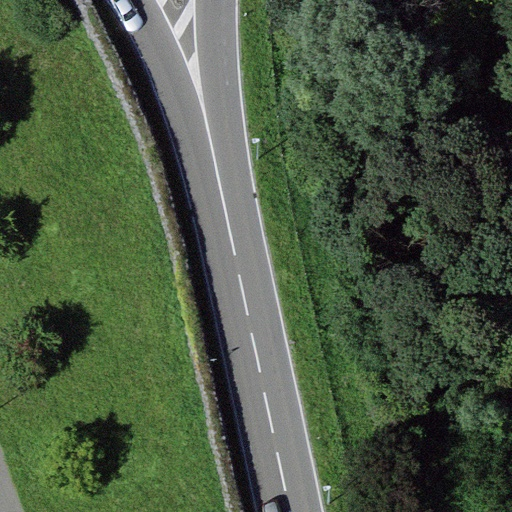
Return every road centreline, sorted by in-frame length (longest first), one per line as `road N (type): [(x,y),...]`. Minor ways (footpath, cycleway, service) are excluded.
road 1 (secondary): [(288,511),(207,135)]
road 2 (secondary): [(129,0),(173,62),(207,135)]
road 3 (secondary): [(207,135),(212,0)]
